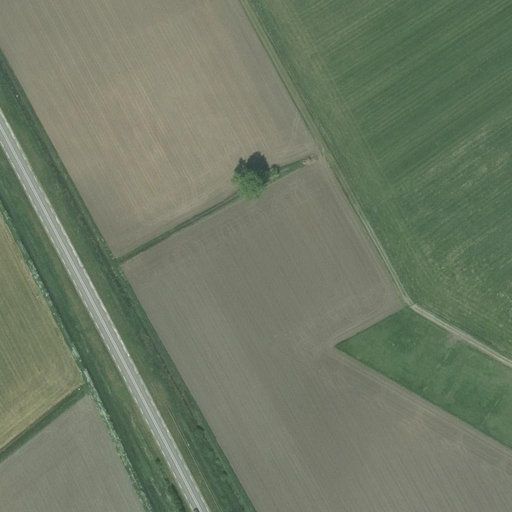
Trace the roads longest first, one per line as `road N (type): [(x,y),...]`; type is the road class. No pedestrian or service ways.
road 1 (track): [(240,0),(407,305),(511,366)]
road 2 (primary): [(200,511),(0,129)]
